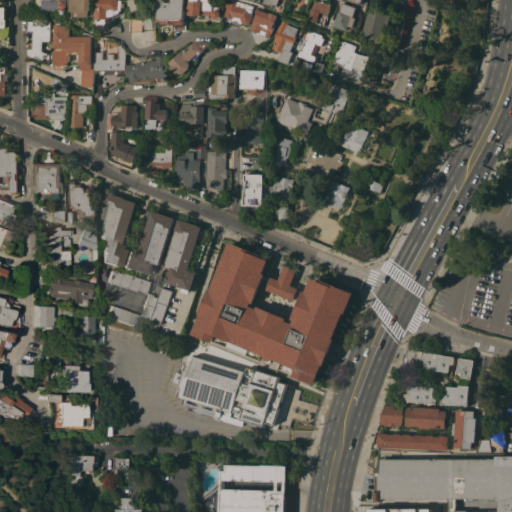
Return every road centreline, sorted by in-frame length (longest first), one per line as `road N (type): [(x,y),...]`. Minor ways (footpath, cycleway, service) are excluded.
road 1 (residential): [(40,425),(41,406),(12,376),(31,321),(21,0)]
road 2 (residential): [(395,301),(365,279),(100,167)]
road 3 (residential): [(100,167),(103,109),(114,94),(177,91),(209,57),(244,50)]
road 4 (primary): [(507,0),(498,63),(459,162),(460,181)]
road 5 (residential): [(244,50),(242,34),(228,32),(143,50),(121,35)]
road 6 (primary): [(460,181),(395,301)]
road 7 (residential): [(395,301),(422,321),(511,350)]
